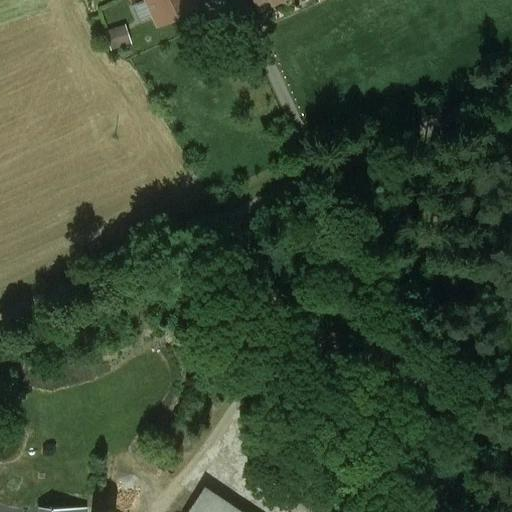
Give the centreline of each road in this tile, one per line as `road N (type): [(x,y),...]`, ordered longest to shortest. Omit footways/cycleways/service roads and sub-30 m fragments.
road 1 (unclassified): [(0,321),(511,88)]
road 2 (unknown): [(119,511),(313,248),(304,183)]
